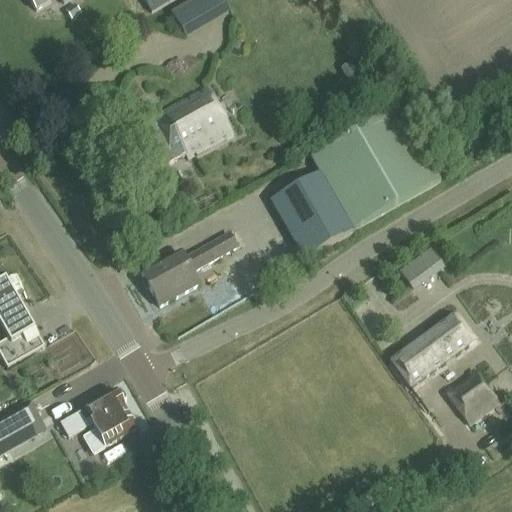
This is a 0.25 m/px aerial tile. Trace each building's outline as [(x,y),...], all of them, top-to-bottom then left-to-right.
[(26,0),(36,13),(55,0),(59,0),(63,5),(71,0),(26,0)] [(141,0),(151,17),(180,0),(141,0)] [(206,0),(218,18),(229,11),(222,0),(206,0)] [(75,7),(65,13),(71,22),(81,15),(75,7)] [(187,161),(231,136),(206,92),(163,116),(165,120),(129,140),(150,178),(185,158),(187,161)] [(273,202),(306,262),(353,235),(353,234),(439,185),(398,112),(311,161),(319,176),(273,202)] [(250,209),(242,213),(255,232),(262,228),(250,209)] [(140,276),(159,310),(198,288),(191,276),(237,250),(229,236),(183,262),(179,254),(140,276)] [(413,296),(441,275),(428,257),(400,278),(413,296)] [(0,328),(8,342),(0,346),(0,358),(7,371),(44,350),(22,311),(16,300),(24,295),(23,292),(16,280),(7,285),(5,282),(0,285),(0,328)] [(16,300),(22,311),(30,307),(33,308),(34,305),(25,291),(23,292),(24,295),(16,300)] [(398,376),(399,375),(410,390),(476,343),(457,317),(391,366),(398,376)] [(469,429),(500,408),(475,371),(444,393),(469,429)] [(123,408),(126,402),(122,396),(116,396),(115,395),(86,411),(91,420),(85,424),(80,415),(60,426),(68,441),(89,429),(91,433),(94,432),(104,450),(136,432),(123,410),(124,409),(123,408)] [(0,457),(45,432),(30,405),(0,422),(0,457)]
